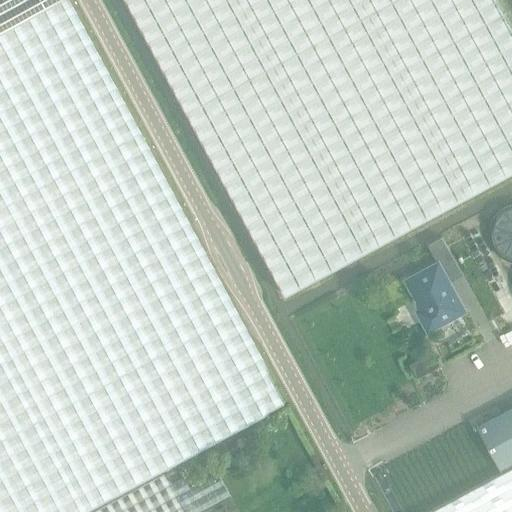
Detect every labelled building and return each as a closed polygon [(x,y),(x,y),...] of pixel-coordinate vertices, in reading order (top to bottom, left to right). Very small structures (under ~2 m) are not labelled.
[(0,0),(0,511),(82,511),(283,404),(66,0),(0,0)] [(125,0),(286,297),(287,296),(430,219),(511,174),(511,29),(496,0),(125,0)] [(443,238),(429,245),(437,261),(451,254),(443,238)] [(438,265),(406,282),(422,311),(418,313),(419,316),(419,320),(420,322),(421,325),(423,327),(426,329),(428,332),(464,312),(438,265)] [(502,474),(431,511),(511,511),(511,408),(487,422),(477,427),(502,474)] [(197,511),(229,495),(217,473),(173,496),(162,475),(92,511),(197,511)]
